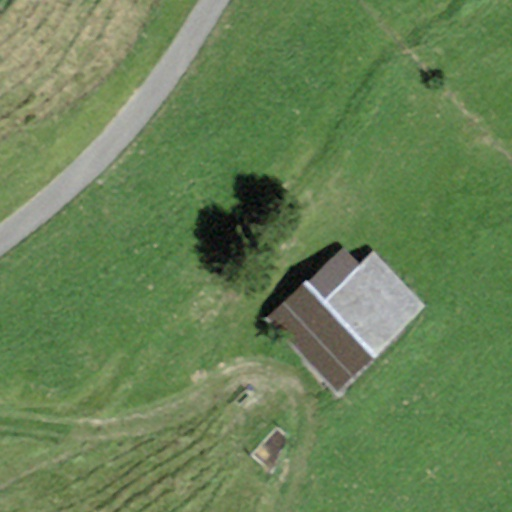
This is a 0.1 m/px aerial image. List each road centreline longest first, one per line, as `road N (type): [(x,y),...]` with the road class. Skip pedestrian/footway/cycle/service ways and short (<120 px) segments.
road 1 (track): [(220,0),(181,64),(93,164),(0,244)]
road 2 (track): [(258,377),(123,433),(0,426)]
